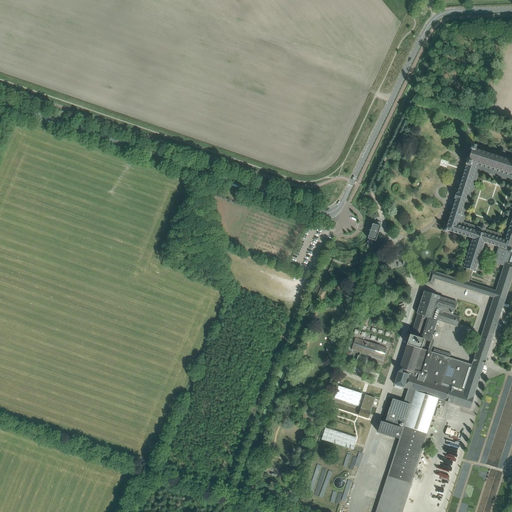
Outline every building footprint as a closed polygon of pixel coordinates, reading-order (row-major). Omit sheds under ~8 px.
[(511,163),(475,152),(477,146),(471,144),(465,165),(466,165),(457,193),(455,193),(454,198),(454,199),(455,199),(446,228),(445,228),(444,231),(447,232),(447,231),(473,239),(463,268),(466,269),(463,281),(431,270),(426,284),(427,284),(427,283),(433,285),(435,279),(493,298),(473,361),(484,365),(511,278),(511,264),(508,263),(511,249),(511,245),(511,163)] [(371,228),(371,229),(370,231),(369,234),(368,238),(369,239),(364,254),(370,256),(371,253),(378,256),(382,243),(376,240),(377,236),(377,237),(377,236),(378,234),(379,231),(382,223),(375,221),(374,224),(373,224),(371,228)] [(399,439),(375,511),(402,511),(437,404),(444,406),(445,401),(450,402),(470,409),(484,365),(473,361),(472,365),(450,358),(451,354),(434,349),(433,353),(432,352),(421,349),(422,346),(423,342),(424,340),(430,342),(431,339),(432,340),(433,336),(432,336),(437,320),(457,327),(457,326),(460,317),(453,315),(457,302),(440,296),(438,296),(434,294),(435,293),(430,291),(430,293),(424,291),(417,314),(411,335),(410,335),(410,336),(409,335),(409,337),(408,338),(407,341),(407,342),(407,343),(399,367),(398,372),(394,384),(408,389),(404,402),(393,399),(390,407),(387,415),(385,422),(381,421),(378,432),(399,439)] [(355,338),(352,350),(359,352),(355,365),(363,368),(367,355),(383,360),(387,348),(380,346),(380,347),(371,344),(371,343),(355,338)] [(338,386),(335,398),(358,405),(362,393),(338,386)] [(365,394),(358,415),(369,419),(375,398),(365,394)] [(449,430),(452,421),(448,420),(443,433),(451,435),(453,431),(449,430)] [(325,428),(321,440),(353,450),(357,438),(325,428)] [(393,455),(395,446),(381,443),(380,448),(382,448),(382,453),(393,455)] [(339,465),(350,466),(351,457),(340,456),(339,465)] [(337,502),(340,491),(325,487),(331,469),(337,470),(338,466),(320,461),(312,488),(315,488),(313,495),(337,502)] [(341,504),(345,506),(349,498),(344,496),(341,504)]
